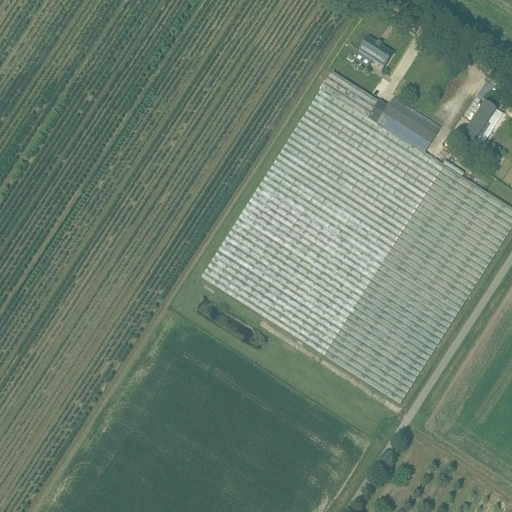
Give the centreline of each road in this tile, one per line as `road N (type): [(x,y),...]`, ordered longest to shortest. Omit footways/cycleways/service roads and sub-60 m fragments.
road 1 (unclassified): [(345,511),(511,250)]
road 2 (unclassified): [(511,85),(377,0)]
